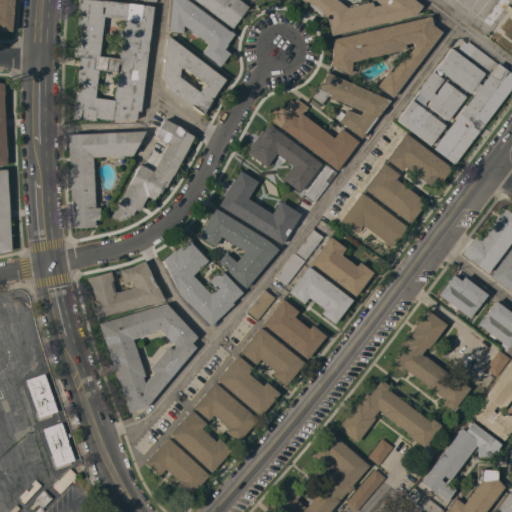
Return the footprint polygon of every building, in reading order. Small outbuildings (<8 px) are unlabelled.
[(0,30),(0,0),(13,0),(11,31),(0,30)] [(71,119),(79,57),(74,56),(74,55),(72,54),(78,7),(77,7),(77,0),(93,0),(101,1),(102,0),(128,3),(152,6),(139,111),(136,111),(135,119),(127,118),(127,119),(117,118),(117,120),(111,119),(111,120),(95,118),(94,120),(81,118),(81,120),(71,119)] [(170,0),(186,0),(228,31),(229,31),(233,34),(226,44),(223,49),(229,53),(219,67),(215,64),(215,63),(201,53),(208,44),(196,36),(196,37),(190,32),(190,31),(182,25),(182,32),(168,31),(170,0)] [(193,0),(238,0),(246,6),(247,8),(231,28),(193,0)] [(326,19),(300,0),(414,0),(421,5),(414,15),(330,35),(326,19)] [(429,16),(431,25),(441,32),(391,97),(376,85),(388,70),(391,72),(401,58),(403,59),(415,44),(412,42),(404,44),(405,49),(351,61),(350,75),(329,65),(331,57),(331,51),(331,39),(429,16)] [(460,35),(452,46),(485,72),(494,60),(460,35)] [(190,105),(190,106),(167,90),(161,75),(165,39),(167,36),(224,79),(224,80),(218,90),(208,108),(206,107),(202,114),(190,105)] [(432,149),(435,145),(437,142),(440,138),(475,92),(472,89),(469,93),(435,68),(450,48),(483,73),(476,83),(480,86),(497,64),(511,75),(511,85),(487,118),(487,119),(474,136),(453,164),(432,149)] [(388,100),(360,138),(334,117),(339,110),(343,113),(346,110),(358,115),(361,111),(335,100),(335,101),(327,97),(328,96),(326,96),(320,103),(311,96),(317,88),(318,89),(326,72),(388,100)] [(414,98),(446,122),(465,98),(444,82),(435,95),(432,93),(442,80),(431,72),(416,92),(417,93),(414,98)] [(280,127),(279,128),(266,118),(274,109),(276,111),(280,106),(283,108),(289,99),(293,102),(296,98),(307,107),(302,114),(322,130),(324,127),(330,132),(329,134),(332,137),(340,128),(357,142),(335,170),(280,127)] [(396,121),(429,146),(444,126),(411,101),(396,121)] [(116,204),(117,204),(127,184),(128,185),(138,164),(142,166),(151,148),(160,153),(165,142),(153,136),(163,118),(184,130),(183,131),(192,136),(172,176),(171,175),(165,187),(163,186),(160,193),(158,192),(156,196),(155,195),(153,199),(146,196),(138,211),(134,209),(131,215),(129,214),(128,217),(125,216),(124,219),(121,217),(120,220),(110,215),(116,204)] [(249,146),(260,131),(261,132),(267,124),(320,163),(298,192),(281,179),(291,166),(284,160),(283,162),(276,157),(277,155),(275,154),(265,167),(246,152),(250,147),(249,146)] [(70,200),(66,135),(144,131),(131,155),(122,155),(122,158),(118,158),(118,156),(91,157),(94,207),(98,207),(99,216),(97,219),(93,219),(94,226),(71,227),(70,211),(72,211),(71,200),(70,200)] [(404,133),(451,168),(436,187),(430,183),(428,185),(425,183),(424,184),(415,177),(416,176),(404,166),(400,171),(385,159),(404,133)] [(362,188),(382,163),(398,175),(394,179),(419,198),(417,200),(423,205),(408,224),(362,188)] [(313,202),(303,194),(325,165),(335,173),(313,202)] [(0,169),(6,169),(10,250),(0,252),(0,169)] [(218,205),(223,196),(222,195),(232,178),(233,179),(239,170),(256,181),(246,198),(270,213),(278,201),(299,214),(289,230),(285,236),(286,236),(281,244),(218,205)] [(405,226),(390,247),(387,245),(386,246),(383,244),(384,242),(361,225),(355,233),(339,220),(360,192),(405,226)] [(214,208),(267,241),(277,249),(244,288),(233,278),(216,261),(224,253),(235,261),(243,251),(220,237),(214,247),(196,236),(214,208)] [(511,238),(486,273),(461,254),(474,236),(479,240),(503,208),(511,215),(511,238)] [(312,229),(322,237),(303,261),(293,254),(312,229)] [(309,263),(329,236),(344,248),(339,254),(355,266),(358,262),(372,272),(354,296),(309,263)] [(178,293),(162,260),(172,251),(173,252),(187,239),(190,243),(206,260),(191,275),(209,294),(213,290),(206,283),(214,275),(215,276),(220,271),(241,292),(231,302),(232,303),(209,325),(178,293)] [(511,244),(511,292),(489,275),(511,244)] [(303,261),(285,284),(275,277),(293,254),(303,261)] [(143,261),(163,300),(95,319),(90,299),(91,299),(85,278),(109,271),(112,280),(111,280),(114,292),(115,291),(115,292),(134,287),(130,280),(122,282),(119,273),(115,274),(114,271),(132,266),(143,261)] [(351,300),(333,324),(319,313),(322,309),(307,298),(302,304),(287,292),(307,266),(351,300)] [(462,276),(486,294),(468,318),(455,308),(454,309),(450,306),(450,305),(437,294),(452,275),(459,280),(462,276)] [(264,290),(274,297),(255,321),(245,313),(264,290)] [(261,324),(281,299),(297,311),(292,317),(307,329),(310,325),(324,336),(305,359),(261,324)] [(494,301),(511,314),(511,341),(507,348),(506,347),(505,349),(499,345),(501,343),(494,337),(493,339),(489,336),(490,334),(476,324),(494,301)] [(98,323),(165,303),(195,337),(190,343),(194,346),(145,406),(127,412),(98,323)] [(404,349),(400,347),(407,338),(405,336),(426,310),(445,325),(427,349),(425,347),(420,354),(423,357),(424,356),(444,371),(445,370),(469,388),(451,411),(443,404),(445,401),(403,368),(400,371),(391,365),(404,349)] [(303,362),(284,386),(271,375),(274,371),(259,359),(254,364),(239,352),(259,327),(303,362)] [(498,350),(508,358),(495,376),(484,368),(498,350)] [(215,379),(236,355),(251,368),(247,373),(262,385),(265,382),(278,393),(259,416),(215,379)] [(511,358),(511,395),(501,410),(495,405),(491,411),(495,414),(496,412),(501,416),(506,414),(506,416),(511,414),(511,432),(510,431),(502,440),(477,421),(470,415),(511,358)] [(24,380),(43,374),(56,411),(38,417),(24,380)] [(356,401),(358,402),(365,393),(368,395),(380,380),(388,386),(386,389),(429,422),(431,419),(440,425),(423,448),(407,435),(408,434),(380,413),(381,413),(377,410),(372,417),(374,418),(356,442),(336,428),(356,401)] [(256,419),(237,442),(224,431),(226,428),(212,415),(207,420),(192,407),(213,382),(256,419)] [(168,434),(190,410),(204,423),(200,428),(214,441),(217,438),(230,450),(210,472),(168,434)] [(73,460),(54,466),(41,429),(60,422),(73,460)] [(460,428),(464,431),(471,422),(500,444),(496,449),(496,450),(493,458),(476,456),(476,451),(472,450),(448,482),(455,487),(445,501),(420,482),(460,428)] [(330,477),(329,476),(333,471),(334,472),(337,469),(328,461),(323,466),(311,455),(330,433),(368,466),(351,485),(352,487),(347,493),(345,491),(328,511),(276,511),(268,505),(286,484),(299,494),(294,499),(304,508),(310,502),(330,477)] [(207,475),(187,497),(175,486),(178,482),(164,469),(158,475),(144,462),(166,437),(207,475)] [(381,439),(391,447),(378,465),(367,457),(381,439)] [(69,469),(76,475),(59,493),(52,486),(69,469)] [(374,469),(384,478),(355,511),(345,502),(374,469)] [(461,503),(463,500),(465,501),(479,481),(480,469),(496,470),(496,479),(503,487),(483,511),(444,511),(455,498),(461,503)] [(19,500),(21,499),(18,497),(25,489),(27,491),(36,482),(40,485),(23,503),(19,500)] [(414,488),(421,494),(414,503),(407,498),(414,488)] [(42,490),(51,498),(42,507),(33,500),(42,490)] [(497,511),(494,509),(508,492),(511,494),(511,511),(497,511)] [(442,510),(440,511),(425,511),(419,507),(426,497),(442,510)] [(376,511),(384,503),(395,511),(376,511)]
